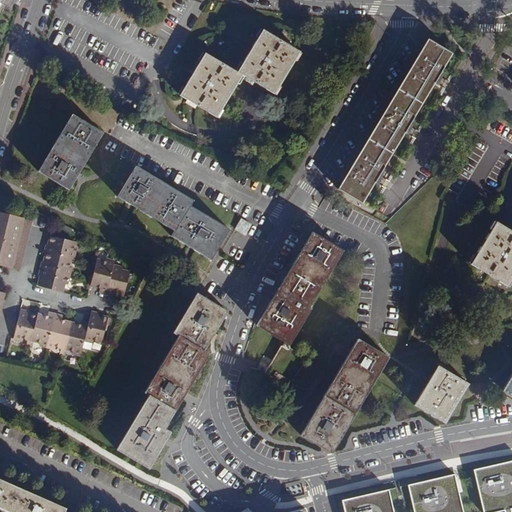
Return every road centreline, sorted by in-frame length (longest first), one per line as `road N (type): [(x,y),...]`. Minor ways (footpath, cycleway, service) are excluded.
road 1 (residential): [(404,5),(403,26),(239,318)]
road 2 (residential): [(511,424),(313,469)]
road 3 (residential): [(223,401),(200,416),(187,443),(202,473),(249,501),(270,496),(288,472)]
road 4 (residential): [(0,444),(135,511)]
road 5 (residential): [(464,81),(387,207)]
